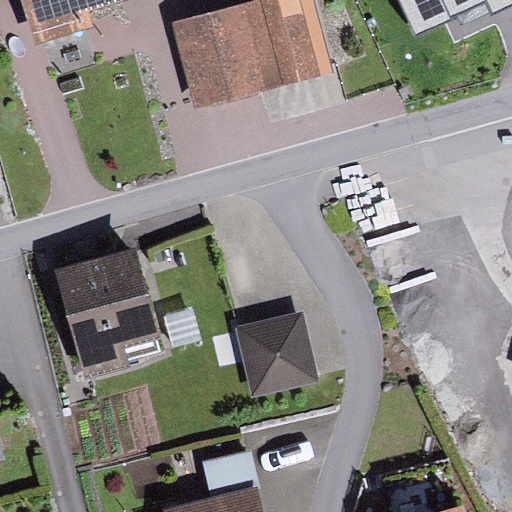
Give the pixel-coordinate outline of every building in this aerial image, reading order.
[(29,0),(41,46),(91,34),(87,17),(136,5),(134,0),(29,0)] [(315,0),(272,0),(177,25),(200,111),(335,76),(315,0)] [(144,258),(64,281),(95,386),(134,374),(125,343),(166,331),(144,258)] [(304,319),(246,330),(259,401),(317,390),(304,319)] [(0,433),(0,470),(9,468),(0,433)] [(215,454),(220,484),(268,476),(263,446),(215,454)] [(268,511),(263,488),(173,508),(173,511),(268,511)] [(471,511),(468,498),(399,511),(471,511)]
